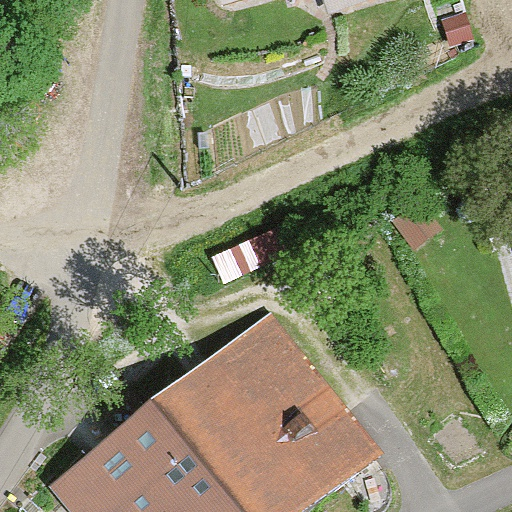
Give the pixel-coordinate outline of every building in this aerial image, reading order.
[(218,0),(221,8),(247,0),(323,0),(328,14),(375,0),(218,0)] [(441,229),(417,200),(391,220),(415,250),(441,229)] [(287,223),(209,258),(222,283),(298,249),(287,223)] [(264,321),(149,399),(241,511),(297,511),(383,453),(264,321)] [(241,511),(149,399),(52,487),(71,511),(241,511)]
